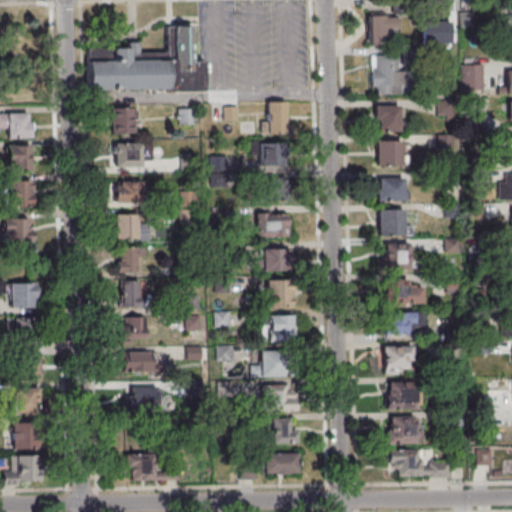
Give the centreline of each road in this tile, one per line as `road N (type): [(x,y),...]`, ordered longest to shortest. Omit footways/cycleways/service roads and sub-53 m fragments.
road 1 (residential): [(340,511),(323,0)]
road 2 (residential): [(81,511),(64,0)]
road 3 (residential): [(511,497),(0,505)]
